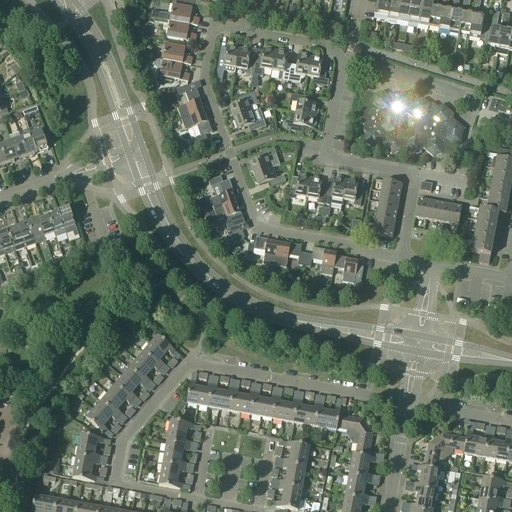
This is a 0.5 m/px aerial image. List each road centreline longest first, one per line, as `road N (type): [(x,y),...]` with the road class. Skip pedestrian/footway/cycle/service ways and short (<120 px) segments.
road 1 (residential): [(405,259),(269,233),(250,206),(203,82),(218,28)]
road 2 (residential): [(218,28),(329,49),(342,66),(326,145),(335,160),(409,175)]
road 3 (tertiary): [(409,343),(268,315),(221,289),(170,234)]
road 4 (residential): [(189,362),(120,444),(112,488),(196,499)]
road 5 (residential): [(405,410),(189,362)]
road 6 (tertiary): [(58,5),(82,38),(126,148)]
road 7 (tertiary): [(140,143),(109,57),(73,0)]
